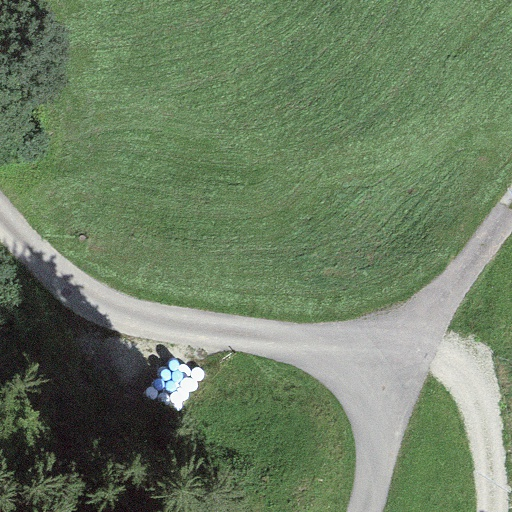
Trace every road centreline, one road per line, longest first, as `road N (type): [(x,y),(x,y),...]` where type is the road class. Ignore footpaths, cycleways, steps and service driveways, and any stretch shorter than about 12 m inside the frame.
road 1 (track): [(361,511),(381,426),(383,369),(275,336),(133,315),(44,263),(0,212)]
road 2 (track): [(383,369),(511,199)]
